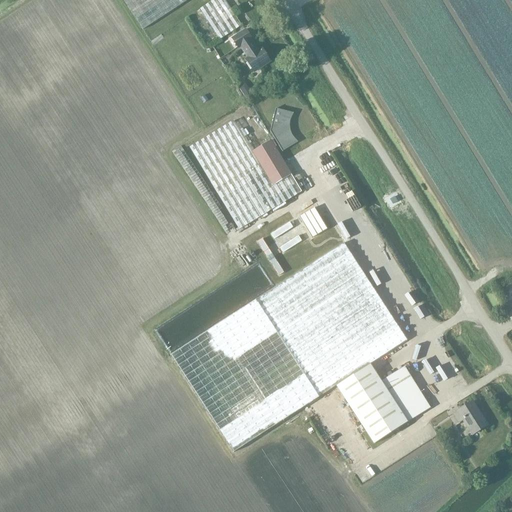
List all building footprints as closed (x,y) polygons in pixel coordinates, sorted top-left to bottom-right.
[(122,0),(142,30),(187,0),(122,0)] [(212,0),(199,9),(219,40),(241,25),(224,0),(212,0)] [(258,52),(250,41),(251,40),(245,30),(232,39),(238,49),(240,48),(248,59),(246,60),(254,72),(270,62),(262,49),(258,52)] [(249,106),(239,112),(242,117),(252,111),(249,106)] [(276,109),(270,131),(282,151),(283,151),(282,150),(296,142),(293,138),(291,136),(290,133),(289,131),(288,132),(287,126),(289,126),(289,124),(289,121),(290,118),(292,114),(276,110),(277,109),(276,109)] [(250,117),(244,120),(254,136),(260,133),(250,117)] [(234,121),(190,148),(239,230),(283,203),(302,192),(291,175),(273,186),(252,152),(234,121)] [(42,129),(8,151),(29,185),(42,183),(43,184),(47,209),(49,213),(48,207),(65,204),(75,197),(72,176),(66,177),(60,168),(72,161),(74,160),(71,156),(70,150),(72,150),(69,132),(62,133),(67,157),(58,143),(55,144),(53,131),(47,135),(43,136),(42,129)] [(271,141),(252,152),(273,186),(291,175),(271,141)] [(178,159),(73,222),(84,239),(188,177),(178,159)] [(362,206),(353,191),(332,203),(341,218),(362,206)] [(254,267),(306,241),(292,213),(240,238),(254,267)] [(343,242),(255,300),(318,397),(335,386),(352,375),(370,364),(407,339),(343,242)] [(205,274),(220,300),(237,291),(231,279),(229,280),(220,265),(205,274)] [(255,300),(171,355),(234,452),(318,397),(255,300)] [(352,375),(335,386),(374,445),(407,423),(380,381),(381,380),(370,364),(352,375)] [(404,365),(381,380),(408,422),(418,416),(431,407),(404,365)] [(51,373),(0,401),(0,410),(7,422),(35,407),(31,400),(36,397),(39,401),(50,396),(42,382),(53,376),(51,373)] [(487,425),(484,419),(472,401),(457,411),(453,414),(459,422),(463,420),(472,435),(487,425)] [(321,410),(311,417),(327,443),(338,435),(321,410)]
